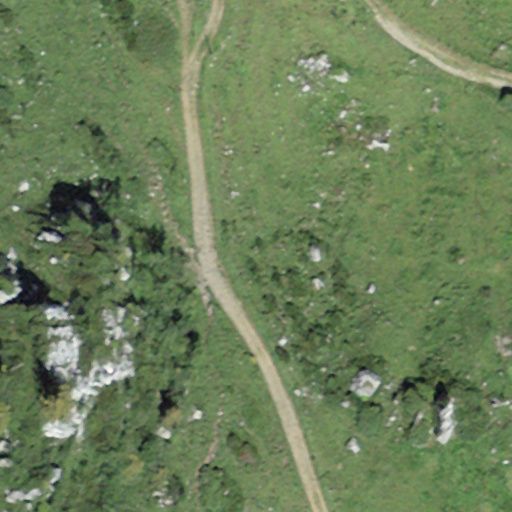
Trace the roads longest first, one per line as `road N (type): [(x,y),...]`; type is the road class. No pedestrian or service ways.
road 1 (track): [(222,0),(185,86),(207,263),(268,369),(321,511)]
road 2 (track): [(369,0),(454,66),(511,83)]
